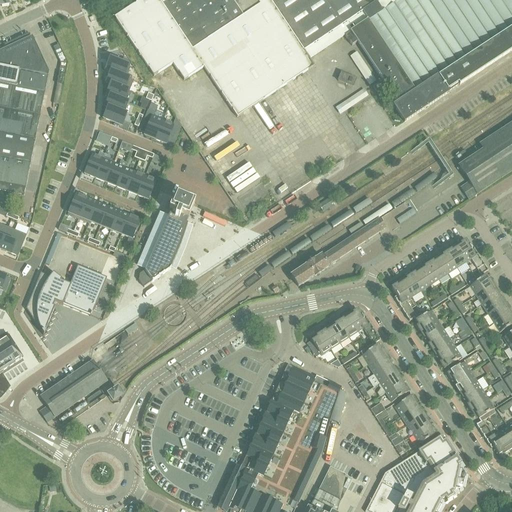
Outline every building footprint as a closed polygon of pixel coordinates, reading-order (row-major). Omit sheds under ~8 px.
[(140,0),(115,18),(154,77),(173,64),(184,81),(204,67),(237,117),(314,66),(304,51),(364,11),(369,19),(368,20),(350,32),(351,32),(345,36),(353,47),(358,43),(386,85),(378,91),(382,97),(390,92),(398,103),(394,106),(404,122),(449,92),(448,92),(458,85),(459,86),(511,51),(511,0),(399,0),(381,12),(375,3),(379,0),(140,0)] [(32,37),(0,51),(0,107),(40,115),(48,72),(32,37)] [(60,49),(55,51),(60,64),(58,73),(59,73),(64,74),(65,74),(67,63),(60,49)] [(110,59),(105,71),(110,73),(126,78),(131,68),(129,67),(130,65),(127,60),(124,59),(122,64),(110,59)] [(110,73),(106,83),(110,85),(129,92),(133,81),(126,78),(110,73)] [(356,80),(341,73),(338,81),(353,87),(356,80)] [(110,85),(106,96),(109,97),(127,103),(131,93),(129,92),(110,85)] [(109,97),(105,107),(107,109),(124,114),(128,104),(127,103),(109,97)] [(0,107),(0,191),(24,196),(40,115),(0,107)] [(107,109),(103,119),(115,124),(114,126),(128,131),(130,125),(124,122),(126,115),(124,114),(107,109)] [(163,122),(153,118),(155,113),(148,111),(143,123),(148,125),(144,136),(155,140),(163,122)] [(169,138),(176,140),(181,127),(176,119),(175,119),(173,126),(163,122),(155,140),(166,145),(169,138)] [(468,201),(511,172),(511,123),(480,145),(483,150),(458,167),(465,178),(469,183),(467,184),(461,189),(468,201)] [(106,135),(102,144),(108,147),(110,142),(112,138),(106,135)] [(88,166),(84,175),(95,179),(104,158),(105,155),(100,153),(98,158),(92,156),(91,157),(89,156),(85,165),(88,166)] [(152,159),(151,162),(157,165),(160,158),(154,155),(152,159)] [(115,163),(104,158),(95,179),(106,184),(114,165),(115,163)] [(106,184),(116,188),(124,169),(114,165),(106,184)] [(126,192),(134,173),(124,169),(116,188),(126,192)] [(135,171),(134,173),(126,192),(137,196),(146,175),(135,171)] [(152,192),(155,193),(158,183),(156,182),(157,180),(146,175),(137,196),(148,201),(152,192)] [(71,206),(69,205),(66,212),(68,213),(67,216),(78,220),(87,199),(76,195),(71,206)] [(188,220),(195,203),(176,195),(169,212),(171,213),(169,217),(168,217),(145,272),(140,275),(139,281),(144,288),(170,271),(174,260),(188,225),(186,224),(187,220),(188,220)] [(335,205),(331,198),(320,205),(323,209),(325,212),(335,205)] [(97,204),(87,199),(78,220),(89,225),(97,204)] [(89,225),(90,223),(100,227),(108,208),(97,204),(89,225)] [(100,227),(111,231),(118,212),(108,208),(100,227)] [(111,231),(121,235),(129,217),(118,212),(111,231)] [(129,217),(121,235),(129,238),(127,243),(133,246),(138,234),(135,232),(140,221),(129,217)] [(322,257),(329,266),(386,229),(380,219),(328,253),(322,257)] [(3,241),(8,228),(0,224),(0,248),(3,242),(3,241)] [(26,236),(8,228),(3,241),(3,242),(0,248),(0,249),(5,252),(18,257),(26,236)] [(479,282),(486,277),(484,274),(489,271),(475,249),(474,248),(471,249),(466,241),(462,244),(461,242),(456,246),(467,263),(472,260),(482,275),(476,279),(479,282)] [(451,251),(447,253),(458,269),(467,263),(456,246),(450,250),(451,251)] [(458,269),(447,253),(444,256),(443,254),(437,258),(448,275),(458,269)] [(329,267),(329,266),(322,257),(322,256),(315,260),(307,265),(307,266),(313,275),(314,277),(318,275),(323,272),(323,271),(329,267)] [(448,275),(437,258),(432,261),(433,263),(429,265),(439,281),(448,275)] [(439,281),(429,265),(426,267),(425,266),(419,269),(430,286),(439,281)] [(313,275),(307,266),(295,273),(291,276),(299,287),(314,277),(313,275)] [(43,336),(55,308),(53,307),(55,303),(74,310),(91,317),(92,314),(107,279),(77,267),(70,286),(61,282),(62,280),(53,274),(50,277),(41,274),(26,310),(43,336)] [(414,274),(411,277),(421,292),(430,286),(419,269),(413,273),(414,274)] [(0,290),(5,293),(11,279),(0,274),(0,290)] [(421,292),(411,277),(408,279),(407,277),(401,281),(412,298),(421,292)] [(479,282),(472,286),(470,287),(477,297),(494,286),(490,280),(489,281),(486,277),(479,282)] [(412,298),(401,281),(395,284),(396,286),(392,288),(397,296),(395,298),(396,300),(410,321),(414,318),(416,322),(424,317),(422,313),(417,317),(407,301),(412,298)] [(464,283),(457,288),(459,291),(466,287),(464,283)] [(494,286),(477,297),(482,306),(498,296),(496,292),(497,291),(494,286)] [(272,295),(278,292),(275,287),(269,290),(272,295)] [(459,291),(457,288),(450,292),(452,296),(459,291)] [(445,295),(438,299),(441,303),(448,299),(445,295)] [(500,299),(498,296),(482,306),(488,315),(505,304),(502,298),(500,299)] [(441,303),(438,299),(431,304),(434,307),(441,303)] [(458,308),(462,306),(458,299),(454,301),(458,308)] [(452,312),(456,310),(452,303),(448,305),(452,312)] [(505,304),(488,315),(494,324),(510,314),(507,311),(509,310),(505,304)] [(462,306),(458,308),(463,315),(467,313),(462,306)] [(363,355),(378,346),(376,343),(380,340),(367,318),(365,317),(363,318),(358,310),(354,313),(353,311),(347,315),(358,332),(363,329),(373,344),(361,352),(363,355)] [(456,310),(452,312),(457,319),(461,317),(456,310)] [(432,312),(431,312),(424,317),(416,322),(419,325),(417,326),(421,332),(438,321),(432,312)] [(511,317),(511,318),(510,314),(494,324),(500,334),(511,326),(511,317)] [(358,332),(347,315),(342,319),(343,320),(339,322),(349,338),(358,332)] [(470,326),(474,324),(469,317),(466,319),(470,326)] [(444,330),(438,321),(421,332),(425,338),(426,337),(428,340),(444,330)] [(464,330),(468,328),(463,321),(460,323),(464,330)] [(335,323),(329,327),(340,344),(349,338),(339,322),(336,324),(335,323)] [(474,324),(470,326),(475,333),(478,331),(474,324)] [(324,332),(321,334),(331,350),(340,344),(329,327),(323,330),(324,332)] [(472,335),(468,328),(464,330),(468,337),(472,335)] [(450,339),(444,330),(428,340),(431,344),(429,345),(433,350),(450,339)] [(0,372),(22,358),(17,349),(11,341),(6,333),(0,337),(0,372)] [(509,348),(511,346),(511,333),(503,339),(509,348)] [(331,350),(321,334),(317,336),(316,335),(310,338),(312,341),(307,344),(316,358),(321,355),(321,356),(331,350)] [(484,348),(487,345),(483,338),(479,341),(484,348)] [(450,339),(433,350),(436,356),(438,355),(440,358),(456,348),(450,339)] [(479,346),(475,339),(471,341),(476,348),(479,346)] [(487,345),(484,348),(488,355),(492,352),(487,345)] [(378,346),(363,355),(362,356),(368,366),(386,355),(382,349),(380,350),(378,346)] [(456,348),(440,358),(442,362),(441,363),(444,369),(462,358),(456,348)] [(348,357),(350,360),(357,356),(355,352),(348,357)] [(488,359),(483,352),(480,355),(484,361),(488,359)] [(389,360),(386,355),(368,366),(374,375),(390,365),(388,361),(389,360)] [(350,360),(348,357),(341,361),(343,365),(350,360)] [(497,369),(501,366),(496,359),(493,362),(497,369)] [(54,418),(56,417),(107,382),(103,376),(101,372),(97,367),(93,361),(40,397),(47,408),(40,412),(47,423),(54,418)] [(455,383),(471,373),(465,363),(448,374),(452,380),(453,379),(455,383)] [(491,373),(495,370),(490,363),(487,366),(491,373)] [(241,481),(228,509),(228,510),(232,511),(293,511),(321,453),(322,452),(331,421),(335,407),(341,388),(340,388),(338,387),(330,383),(316,377),(294,367),(293,367),(288,365),(284,374),(271,402),(240,469),(236,479),(241,481)] [(390,365),(374,375),(380,384),(397,373),(394,367),(392,368),(390,365)] [(505,373),(501,366),(497,369),(502,376),(505,373)] [(351,377),(355,374),(350,367),(347,370),(351,377)] [(495,370),(491,373),(496,380),(499,377),(495,370)] [(401,379),(397,373),(380,384),(386,393),(401,383),(399,380),(401,379)] [(471,373),(455,383),(458,386),(456,387),(460,393),(477,382),(471,373)] [(355,374),(351,377),(356,384),(359,381),(355,374)] [(503,391),(507,388),(502,381),(498,384),(503,391)] [(483,391),(477,382),(460,393),(463,398),(465,397),(467,401),(483,391)] [(404,386),(401,383),(386,393),(392,403),(409,392),(405,385),(404,386)] [(363,395),(367,392),(362,385),(358,388),(363,395)] [(511,395),(507,388),(503,391),(507,398),(511,395)] [(121,395),(117,390),(110,395),(113,400),(121,395)] [(488,400),(483,391),(467,401),(469,404),(468,405),(471,411),(488,400)] [(371,399),(367,392),(363,395),(367,402),(371,399)] [(401,417),(417,407),(415,404),(416,403),(412,397),(395,408),(401,417)] [(335,420),(342,422),(347,401),(339,400),(335,420)] [(495,410),(488,400),(471,411),(475,417),(476,416),(479,420),(486,415),(493,410),(495,410)] [(508,409),(506,405),(499,410),(501,414),(508,409)] [(379,414),(374,407),(370,410),(375,417),(379,414)] [(417,407),(401,417),(407,426),(424,415),(421,410),(419,411),(417,407)] [(424,415),(407,426),(413,435),(428,425),(426,422),(428,421),(424,415)] [(486,415),(479,420),(481,423),(476,425),(490,447),(491,449),(494,447),(499,455),(503,453),(504,454),(509,451),(498,434),(493,437),(483,421),(488,418),(486,415)] [(383,429),(387,426),(382,419),(378,422),(383,429)] [(431,429),(428,425),(413,435),(419,445),(436,434),(432,428),(431,429)] [(387,426),(383,429),(387,436),(391,433),(387,426)] [(511,434),(507,428),(498,434),(509,451),(511,449),(511,434)] [(398,437),(396,433),(389,438),(391,442),(398,437)] [(402,463),(458,492),(462,489),(465,477),(462,472),(463,469),(443,437),(419,453),(412,457),(402,463)] [(403,452),(398,445),(394,447),(399,454),(403,452)] [(458,492),(402,463),(385,474),(384,475),(442,505),(457,495),(458,492)] [(438,511),(442,505),(384,475),(377,489),(421,511),(438,511)] [(421,511),(377,489),(364,511),(421,511)] [(336,511),(340,500),(319,490),(310,508),(307,506),(304,511),(336,511)] [(511,511),(502,501),(490,511),(511,511)]
